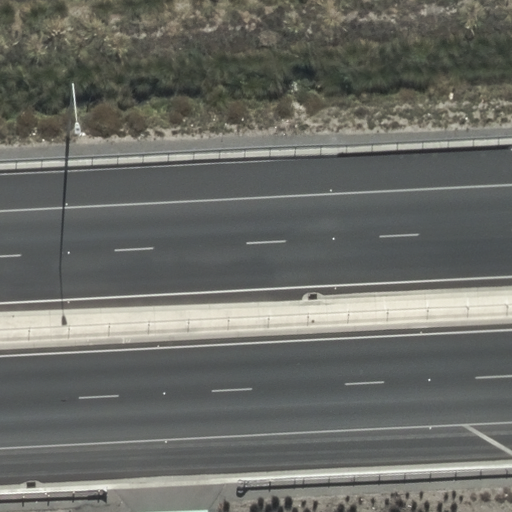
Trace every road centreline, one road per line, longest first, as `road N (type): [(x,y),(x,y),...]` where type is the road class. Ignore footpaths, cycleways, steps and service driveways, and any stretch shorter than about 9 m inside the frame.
road 1 (trunk): [(0,255),(511,230)]
road 2 (trunk): [(511,375),(0,400)]
